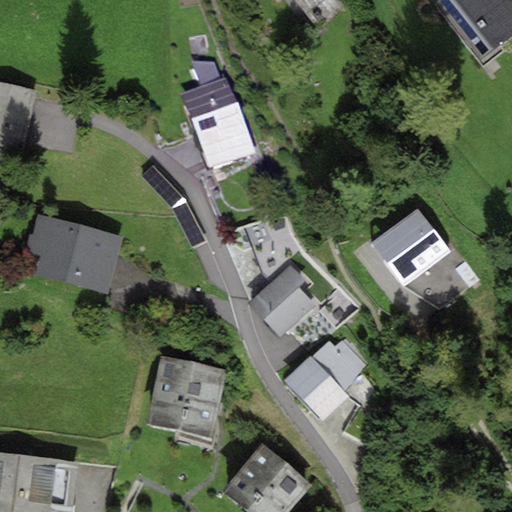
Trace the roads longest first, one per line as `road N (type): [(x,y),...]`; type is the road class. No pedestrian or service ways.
road 1 (primary): [(0,31),(356,52),(511,70)]
road 2 (residential): [(354,511),(334,461),(273,380),(184,179),(93,120)]
